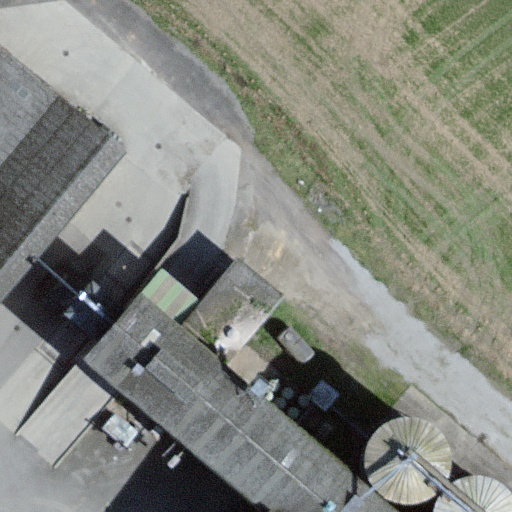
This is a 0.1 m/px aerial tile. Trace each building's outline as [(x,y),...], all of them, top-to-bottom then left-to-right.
[(0,53),(0,301),(122,156),(0,53)] [(235,251),(199,306),(250,340),(287,286),(235,251)] [(351,511),(103,297),(59,347),(248,511),(351,511)] [(373,421),(367,425),(362,429),(358,433),(355,438),(352,444),(350,450),(349,456),(349,462),(350,469),(351,475),(354,480),(357,486),(361,490),(366,495),(371,498),(377,501),(383,503),(389,504),(395,504),(401,503),(407,501),(413,499),(418,496),(423,492),(427,487),(431,482),(434,476),(435,470),(436,464),(437,458),(436,452),(434,446),(432,440),(428,435),(424,430),(420,426),(415,422),(409,419),(403,418),(397,417),(391,416),(384,417),(378,419),(373,421)] [(439,481),(434,484),(429,488),(425,493),(422,498),(419,503),(417,509),(416,511),(502,511),(503,511),(501,505),(499,499),(495,494),(491,489),(487,485),(482,482),(476,479),(470,477),(464,476),(457,476),(451,477),(445,478),(439,481)]
